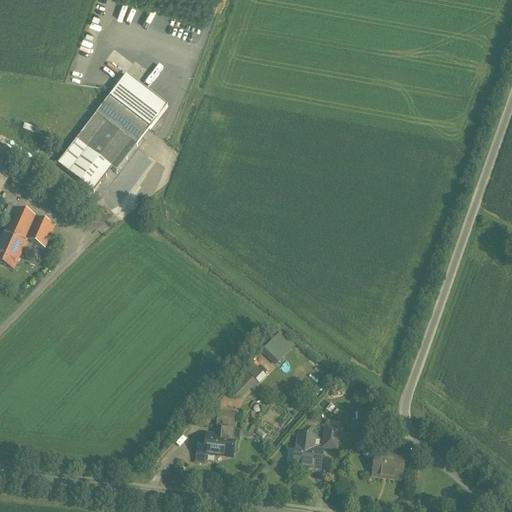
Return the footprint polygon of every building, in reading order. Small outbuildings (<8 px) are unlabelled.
[(168,108),(127,76),(110,98),(151,130),(168,108)] [(110,98),(58,166),(94,193),(112,170),(117,173),(151,130),(110,98)] [(0,190),(21,162),(2,148),(0,150),(0,190)] [(70,198),(54,186),(44,202),(71,220),(75,213),(65,206),(70,198)] [(55,227),(16,209),(6,230),(28,239),(27,241),(45,250),(55,227)] [(28,239),(6,230),(0,244),(0,263),(14,270),(27,241),(28,239)] [(260,364),(231,394),(239,401),(251,389),(253,390),(269,373),(260,364)] [(293,387),(289,383),(285,387),(289,391),(293,387)] [(345,409),(332,400),(324,411),(337,420),(345,409)] [(238,413),(221,410),(220,422),(217,421),(216,428),(225,430),(225,429),(236,430),(237,421),(237,420),(238,413)] [(340,429),(326,427),(323,449),(337,450),(340,429)] [(239,434),(217,430),(216,438),(232,440),(232,442),(238,442),(239,434)] [(371,432),(352,465),(360,470),(379,437),(371,432)] [(216,438),(207,437),(204,455),(230,458),(232,442),(232,440),(216,438)] [(322,453),(310,452),(310,449),(313,449),(315,439),(299,437),(298,448),(297,448),(294,467),(320,470),(322,453)] [(409,458),(384,453),(381,469),(395,471),(395,469),(398,468),(398,465),(407,467),(409,458)] [(381,469),(378,486),(404,490),(406,473),(395,471),(381,469)]
